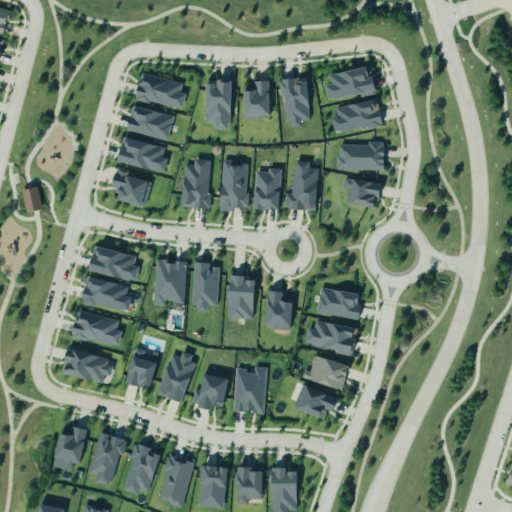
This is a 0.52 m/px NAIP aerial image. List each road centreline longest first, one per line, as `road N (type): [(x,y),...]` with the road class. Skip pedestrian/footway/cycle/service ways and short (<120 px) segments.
road 1 (tertiary): [(371,511),(458,325),(471,267),(476,156),(431,0)]
road 2 (residential): [(511,2),(468,511)]
road 3 (residential): [(41,383),(68,399),(195,436),(289,440),(340,458)]
road 4 (residential): [(386,50),(370,42),(274,54),(128,52)]
road 5 (residential): [(321,511),(376,369),(390,281)]
road 6 (residential): [(76,214),(284,250)]
road 7 (residential): [(401,231),(410,125),(386,50)]
road 8 (residential): [(76,214),(37,351),(41,383)]
road 9 (residential): [(128,52),(116,62),(76,214)]
road 10 (residential): [(391,231),(374,242),(370,261),(381,277),(401,281),(418,269),(420,250),(409,235),(391,231)]
road 11 (residential): [(29,0),(36,20),(0,145)]
